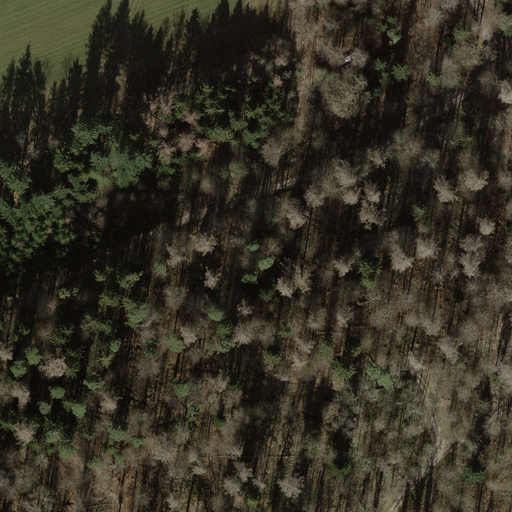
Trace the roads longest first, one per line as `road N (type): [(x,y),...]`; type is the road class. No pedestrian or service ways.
road 1 (track): [(0,306),(60,284),(166,225),(307,180),(504,65)]
road 2 (track): [(0,395),(146,419),(321,380),(412,370),(424,382),(443,452)]
road 3 (track): [(511,405),(443,452),(392,511)]
